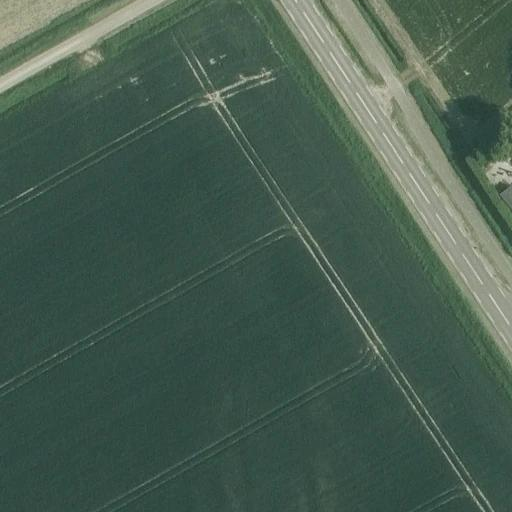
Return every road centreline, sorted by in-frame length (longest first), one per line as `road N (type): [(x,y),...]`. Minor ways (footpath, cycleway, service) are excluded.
road 1 (secondary): [(511,332),(295,0)]
road 2 (unclassified): [(0,81),(141,0)]
